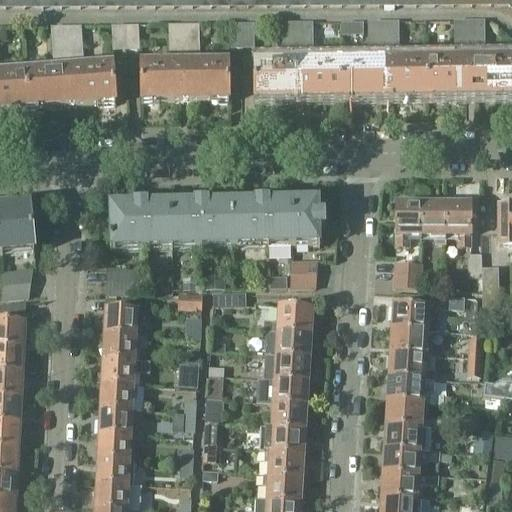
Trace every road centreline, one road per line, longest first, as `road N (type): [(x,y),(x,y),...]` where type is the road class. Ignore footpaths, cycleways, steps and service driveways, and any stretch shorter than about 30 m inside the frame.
road 1 (unknown): [(0,13),(501,6),(511,24)]
road 2 (residential): [(340,511),(362,155)]
road 3 (residential): [(54,511),(73,161)]
road 4 (residential): [(362,155),(73,161)]
road 5 (residential): [(511,153),(362,155)]
